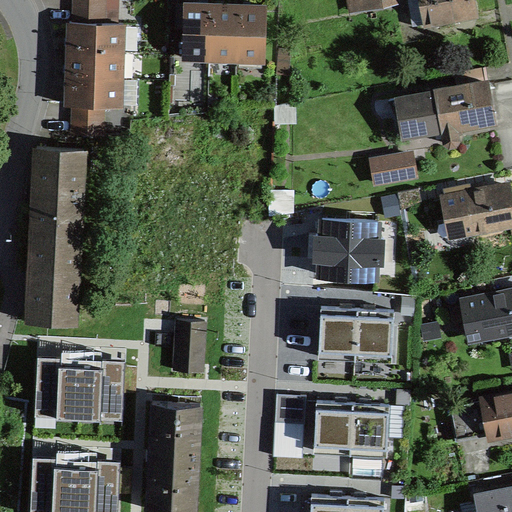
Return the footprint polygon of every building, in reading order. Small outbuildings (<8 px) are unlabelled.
[(371,3),(370,0),(349,0),(351,9),(371,4),(371,3)] [(472,0),(411,0),(413,4),(423,2),(427,22),(475,12),(472,0)] [(212,4),(184,3),(183,57),(211,57),(212,4)] [(239,4),(212,4),(211,57),(238,58),(239,4)] [(266,5),(239,4),(238,58),(265,59),(266,5)] [(104,7),(74,6),(74,20),(103,20),(104,7)] [(70,20),(69,48),(122,49),(123,21),(103,20),(74,20),(70,20)] [(292,47),(279,46),(278,72),(291,72),(292,47)] [(69,48),(68,75),(122,76),(122,49),(69,48)] [(458,87),(487,81),(485,66),(455,72),(458,87)] [(122,76),(68,75),(67,103),(74,103),(102,104),(121,105),(122,76)] [(458,87),(399,97),(405,134),(443,128),(445,139),(446,141),(449,143),(452,143),(455,142),(457,140),(458,136),(456,125),(494,118),(487,81),(458,87)] [(295,101),(276,104),(276,117),(295,118),(295,101)] [(102,104),(74,103),(74,118),(102,118),(102,104)] [(102,118),(74,118),(74,132),(102,132),(102,118)] [(83,148),(36,146),(32,234),(79,236),(83,148)] [(408,152),(371,158),(375,181),(412,175),(408,152)] [(511,206),(508,184),(444,196),(447,210),(451,233),(511,221),(511,206)] [(272,189),(271,214),(292,210),(293,190),(272,189)] [(447,210),(444,196),(436,198),(438,212),(447,210)] [(380,220),(319,217),(314,286),(376,290),(380,220)] [(79,236),(32,234),(28,321),(75,323),(79,236)] [(449,241),(425,246),(428,261),(453,256),(449,241)] [(511,291),(464,301),(471,338),(511,329),(511,291)] [(358,319),(319,317),(316,372),(356,374),(358,319)] [(438,317),(422,320),(424,332),(440,329),(438,317)] [(205,321),(177,319),(174,370),(202,371),(205,321)] [(398,321),(358,319),(356,374),(395,376),(398,321)] [(123,360),(40,357),(39,412),(121,414),(123,360)] [(511,392),(484,398),(490,430),(491,436),(511,432),(511,392)] [(490,430),(484,398),(450,406),(457,437),(490,430)] [(354,400),(315,399),(312,454),(352,456),(354,400)] [(200,402),(152,400),(148,508),(196,510),(200,402)] [(394,402),(354,400),(352,456),(391,458),(394,402)] [(115,511),(118,460),(36,456),(33,511),(59,511),(115,511)] [(511,511),(511,486),(476,493),(479,511),(511,511)] [(347,511),(348,491),(309,490),(307,511),(347,511)] [(386,511),(387,493),(348,491),(347,511),(386,511)]
